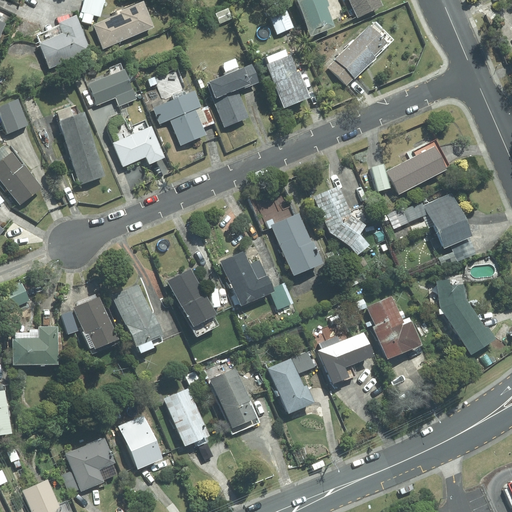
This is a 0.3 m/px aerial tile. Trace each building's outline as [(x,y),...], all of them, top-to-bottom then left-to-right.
[(91,18),(99,19),(100,1),(88,0),(82,0),(80,24),(91,25),(91,18)] [(291,0),(308,40),(331,31),(322,9),(327,7),(324,0),(291,0)] [(341,0),(354,23),(380,9),(374,0),(341,0)] [(89,27),(100,51),(149,29),(139,6),(89,27)] [(281,8),(266,14),(276,37),(291,30),(281,8)] [(34,45),(45,71),(86,54),(71,17),(54,25),(58,36),(34,45)] [(325,67),(346,89),(388,48),(365,26),(325,67)] [(280,111),(304,101),(282,48),(258,58),(280,111)] [(204,87),(221,130),(245,120),(236,94),(257,86),(249,67),(204,87)] [(114,100),(117,110),(134,102),(120,72),(86,87),(95,107),(114,100)] [(167,122),(179,150),(205,139),(201,129),(215,125),(207,107),(199,110),(193,95),(152,112),(155,125),(167,122)] [(0,125),(5,137),(26,127),(16,102),(0,107),(0,125)] [(104,178),(79,116),(54,124),(79,188),(104,178)] [(150,167),(160,161),(146,128),(109,146),(120,171),(136,164),(150,167)] [(442,173),(446,167),(433,142),(410,154),(413,160),(383,175),(394,197),(442,173)] [(6,154),(0,158),(0,186),(17,208),(40,188),(6,154)] [(380,168),(366,173),(374,195),(387,190),(380,168)] [(346,218),(335,191),(312,200),(327,237),(346,249),(353,259),(366,248),(356,236),(361,227),(346,218)] [(466,241),(449,197),(420,207),(438,253),(466,241)] [(399,208),(383,215),(390,231),(406,225),(399,208)] [(289,279),(318,266),(295,213),(267,228),(289,279)] [(162,248),(159,238),(147,243),(150,253),(162,248)] [(271,297),(255,262),(246,266),(240,255),(216,263),(236,309),(271,297)] [(216,329),(188,272),(164,283),(192,340),(216,329)] [(0,290),(10,312),(30,304),(19,280),(0,286),(0,290)] [(462,302),(464,286),(446,288),(445,282),(433,282),(436,308),(467,358),(492,342),(484,329),(479,330),(462,302)] [(161,344),(136,287),(108,298),(133,359),(161,344)] [(383,362),(417,348),(405,319),(398,322),(388,298),(361,309),(383,362)] [(87,354),(114,342),(96,299),(69,310),(87,354)] [(7,367),(52,369),(53,329),(21,328),(21,343),(8,343),(7,367)] [(349,367),(369,360),(360,335),(340,342),(337,336),(316,343),(318,352),(313,353),(327,391),(354,381),(349,367)] [(284,417),(310,406),(302,388),(298,388),(288,362),(264,371),(284,417)] [(181,375),(187,388),(199,383),(193,370),(181,375)] [(254,422),(233,370),(207,381),(228,434),(254,422)] [(206,439),(186,391),(160,401),(180,449),(206,439)] [(131,472),(159,461),(139,415),(112,426),(131,472)] [(113,477),(112,466),(100,439),(82,446),(80,441),(65,446),(66,453),(61,456),(68,472),(61,476),(65,497),(78,490),(79,496),(101,483),(113,477)] [(323,460),(313,464),(315,469),(325,465),(323,460)] [(57,511),(43,481),(18,493),(26,511),(57,511)] [(412,484),(398,490),(401,495),(414,489),(412,484)]
